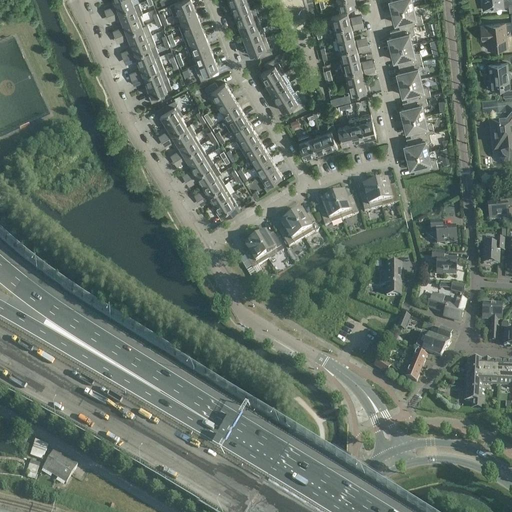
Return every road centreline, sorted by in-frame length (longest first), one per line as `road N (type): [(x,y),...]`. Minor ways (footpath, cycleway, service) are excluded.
road 1 (residential): [(202,249),(126,123),(75,0)]
road 2 (motorway): [(210,422),(0,269)]
road 3 (residential): [(306,186),(390,158),(387,96),(370,28),(378,15),(374,0)]
road 4 (motorway): [(210,422),(0,307)]
road 5 (motorway): [(78,399),(277,511)]
road 6 (residential): [(306,186),(236,68),(209,0)]
road 7 (residential): [(167,511),(0,412)]
road 8 (motorway): [(362,511),(210,422)]
road 9 (unclassified): [(336,369),(231,298)]
road 10 (residential): [(202,249),(306,186)]
